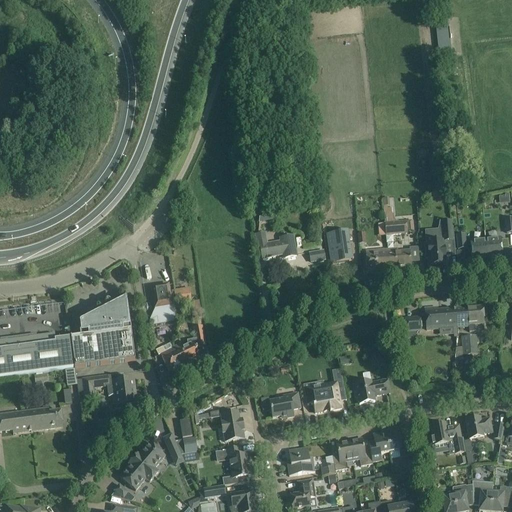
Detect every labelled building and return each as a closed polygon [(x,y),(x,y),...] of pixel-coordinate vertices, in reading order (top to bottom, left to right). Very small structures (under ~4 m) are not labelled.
[(451,51),(448,26),(436,27),(439,52),(451,51)] [(445,199),(445,190),(432,191),(433,199),(445,199)] [(414,232),(413,222),(407,222),(395,223),(394,208),(383,209),(384,224),(385,224),(386,237),(407,235),(407,233),(414,232)] [(453,242),(451,222),(440,223),(437,242),(427,243),(427,245),(424,245),(425,260),(428,260),(429,267),(432,267),(432,269),(439,269),(439,266),(446,266),(444,242),(453,242)] [(335,247),(330,248),(332,264),(352,261),(348,233),(333,235),(335,247)] [(259,242),(261,249),(262,259),(285,255),(286,259),(296,257),(293,237),(280,239),(281,243),(267,245),(265,234),(255,236),(256,243),(259,242)] [(365,234),(358,234),(358,245),(366,244),(365,234)] [(465,235),(457,236),(458,250),(466,249),(465,235)] [(500,239),(485,240),(488,264),(502,263),(501,250),(503,250),(509,249),(508,241),(500,242),(500,239)] [(488,264),(485,240),(470,242),(472,265),(488,264)] [(389,270),(387,250),(365,252),(367,272),(389,270)] [(397,250),(387,250),(389,270),(411,268),(410,251),(397,253),(397,250)] [(323,252),(309,254),(311,263),(325,260),(323,252)] [(155,308),(150,319),(151,326),(178,322),(175,305),(171,306),(168,286),(152,288),(155,308)] [(174,291),(176,305),(191,302),(189,289),(174,291)] [(126,295),(126,296),(125,297),(125,298),(123,300),(122,301),(121,302),(112,307),(110,303),(109,302),(107,301),(106,302),(105,304),(105,305),(107,309),(78,324),(80,337),(71,339),(75,369),(135,361),(126,295)] [(437,308),(424,309),(426,331),(452,329),(453,338),(458,338),(457,328),(458,328),(456,310),(438,311),(437,308)] [(456,310),(458,328),(469,327),(469,333),(475,332),(475,325),(484,324),(482,308),(456,310)] [(420,318),(405,320),(406,333),(421,331),(420,318)] [(181,345),(174,349),(180,360),(185,358),(187,363),(199,357),(195,348),(197,347),(197,349),(206,347),(203,327),(194,329),(196,340),(187,341),(188,346),(183,348),(181,345)] [(71,339),(71,338),(55,340),(55,334),(36,337),(29,338),(28,341),(10,343),(8,341),(0,342),(0,341),(0,378),(21,376),(23,376),(65,370),(74,369),(75,369),(71,339)] [(476,337),(461,338),(463,357),(477,356),(476,337)] [(180,360),(174,349),(172,349),(170,345),(156,351),(158,357),(160,356),(169,372),(187,363),(185,358),(180,360)] [(381,361),(379,353),(371,355),(372,363),(381,361)] [(339,359),(330,360),(328,365),(331,370),(337,371),(340,368),(339,359)] [(65,370),(67,388),(77,386),(77,382),(77,381),(76,381),(74,369),(65,370)] [(322,383),(304,386),(305,390),(306,396),(307,406),(313,405),(315,414),(342,409),(340,401),(345,401),(346,402),(341,370),(340,370),(340,371),(333,373),(333,372),(332,372),(335,384),(323,386),(322,383)] [(34,376),(35,384),(48,382),(47,374),(34,376)] [(105,377),(82,380),(82,381),(77,382),(77,386),(78,392),(83,392),(84,400),(79,401),(80,406),(85,406),(84,402),(95,400),(94,389),(106,387),(105,377)] [(134,380),(106,383),(108,398),(114,395),(116,409),(127,408),(127,406),(135,405),(134,396),(136,395),(134,380)] [(353,383),(353,384),(354,394),(357,393),(359,406),(375,403),(374,397),(390,395),(387,381),(371,384),(371,382),(364,383),(363,381),(353,383)] [(268,399),(261,400),(263,411),(270,410),(270,411),(272,419),(287,417),(287,419),(294,418),(293,411),(301,409),(299,400),(298,395),(283,397),(283,400),(279,401),(269,402),(268,399)] [(49,410),(27,413),(30,433),(62,428),(60,412),(49,414),(49,410)] [(224,435),(225,443),(244,440),(243,432),(243,431),(242,421),(239,421),(238,414),(230,415),(229,410),(210,414),(211,420),(221,418),(222,424),(221,424),(223,435),(224,435)] [(30,433),(27,413),(0,416),(0,433),(13,432),(13,435),(30,433)] [(493,434),(492,429),(490,419),(481,421),(480,419),(465,421),(469,441),(476,440),(477,442),(479,442),(482,441),(483,440),(483,439),(484,438),(483,436),(493,434)] [(180,422),(182,439),(192,438),(189,421),(180,422)] [(501,442),(504,426),(496,424),(493,440),(501,442)] [(432,437),(430,438),(432,447),(434,456),(449,453),(454,452),(455,456),(466,454),(463,439),(461,439),(460,436),(459,427),(446,429),(445,425),(430,428),(432,437)] [(399,433),(386,436),(389,453),(391,460),(400,459),(409,457),(406,437),(400,438),(399,433)] [(369,446),(369,450),(372,464),(381,462),(380,455),(389,453),(386,436),(373,438),(374,443),(368,444),(369,445),(368,445),(368,446),(369,446)] [(197,454),(195,439),(175,442),(179,451),(181,456),(197,454)] [(362,440),(349,443),(352,462),(359,461),(361,468),(372,466),(372,464),(369,450),(364,451),(362,440)] [(173,441),(165,444),(173,461),(181,457),(174,441),(173,441)] [(165,457),(149,443),(136,459),(134,457),(132,460),(154,478),(159,473),(155,469),(165,457)] [(334,466),(335,473),(347,470),(345,464),(352,462),(349,443),(336,445),(338,456),(332,457),(334,466)] [(225,452),(215,453),(216,462),(227,460),(230,459),(233,480),(243,478),(253,477),(250,462),(248,463),(247,456),(241,457),(240,449),(230,451),(225,452)] [(315,473),(314,473),(313,463),(310,464),(307,450),(289,453),(291,467),(288,467),(289,477),(315,473)] [(154,478),(132,460),(131,462),(132,463),(119,478),(135,492),(146,480),(150,483),(154,478)] [(326,469),(321,470),(322,478),(335,476),(335,473),(334,466),(325,467),(326,469)] [(405,474),(405,478),(413,477),(411,467),(405,468),(406,473),(405,474)] [(312,481),(307,482),(297,484),(299,495),(290,496),(292,511),(311,508),(309,500),(315,499),(312,481)] [(469,487),(452,490),(453,496),(456,511),(466,511),(466,508),(473,506),(471,481),(467,481),(469,487)] [(474,483),(474,481),(471,481),(473,506),(479,507),(478,511),(490,511),(492,494),(493,484),(474,483)] [(490,511),(502,511),(503,508),(508,509),(511,487),(511,482),(510,482),(508,489),(500,488),(499,494),(492,494),(490,511)] [(114,492),(111,498),(131,504),(134,499),(119,486),(114,492)] [(225,497),(224,487),(197,491),(200,497),(200,498),(199,505),(208,503),(207,500),(225,497)] [(437,511),(441,511),(444,511),(456,511),(453,496),(446,497),(445,491),(434,493),(437,511)] [(232,508),(230,509),(230,511),(258,511),(255,492),(245,493),(230,495),(232,508)] [(398,501),(399,506),(400,511),(419,511),(416,495),(405,497),(405,499),(398,501)] [(200,497),(191,501),(195,508),(199,506),(199,505),(200,498),(200,497)] [(379,503),(380,511),(400,511),(399,506),(392,508),(391,502),(380,504),(379,503)] [(368,511),(380,511),(379,503),(368,505),(368,511)]
